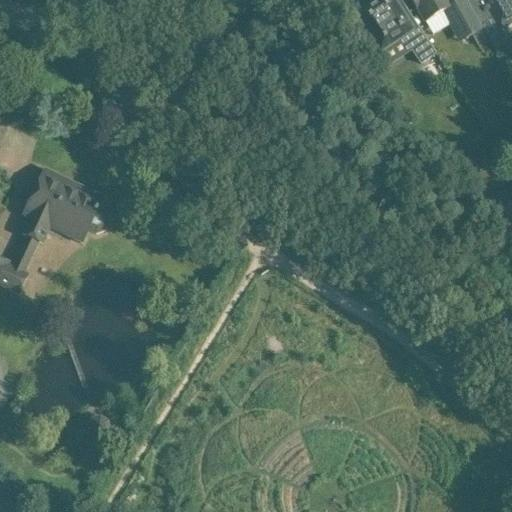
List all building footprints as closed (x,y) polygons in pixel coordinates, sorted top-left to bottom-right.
[(367,9),(353,18),(364,35),(367,33),(382,55),(402,42),(407,49),(408,48),(421,67),(436,57),(405,11),(400,14),(390,0),(385,0),(369,11),(367,9)] [(426,24),(444,14),(451,9),(450,8),(445,0),(409,0),(417,11),(418,12),(426,24)] [(484,30),(465,0),(464,0),(450,8),(451,9),(444,14),(448,21),(454,17),(468,40),(484,30)] [(511,0),(471,0),(470,1),(480,18),(491,37),(511,24),(511,0)] [(150,24),(161,26),(165,6),(153,4),(150,24)] [(0,259),(0,285),(10,290),(18,273),(24,276),(39,244),(44,246),(52,232),(59,218),(88,232),(96,236),(105,233),(109,224),(106,216),(98,212),(104,200),(68,183),(64,190),(42,179),(24,217),(29,220),(22,236),(27,238),(12,270),(7,268),(9,264),(0,259)] [(511,186),(490,201),(505,225),(511,220),(511,186)]
